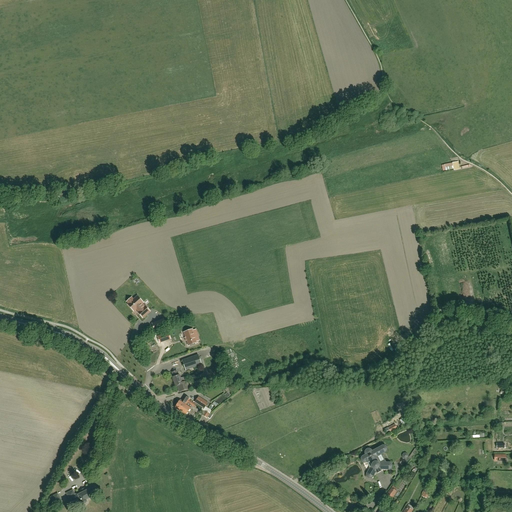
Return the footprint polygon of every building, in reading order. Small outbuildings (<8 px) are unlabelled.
[(457,161),(440,163),(441,170),(458,168),(457,161)] [(131,298),(127,302),(129,304),(128,305),(134,311),(136,309),(139,312),(138,312),(143,318),(150,311),(145,306),(144,307),(141,304),(143,303),(137,296),(133,300),(131,298)] [(163,319),(152,323),(155,331),(166,326),(163,319)] [(169,330),(162,333),(164,338),(171,336),(169,330)] [(194,333),(193,331),(193,330),(184,333),(184,334),(185,337),(188,346),(192,345),(194,344),(197,343),(197,342),(194,333)] [(198,355),(182,360),(186,371),(202,365),(198,355)] [(176,386),(177,386),(183,384),(182,382),(186,381),(186,379),(185,378),(184,378),(183,378),(181,378),(179,375),(178,375),(177,371),(172,372),(173,377),(176,386)] [(177,386),(179,392),(189,389),(187,381),(186,381),(182,382),(183,384),(177,386)] [(180,400),(178,403),(177,403),(176,405),(176,406),(175,408),(180,411),(183,406),(185,407),(189,400),(190,400),(186,397),(182,401),(180,400)] [(208,403),(205,401),(200,398),(199,397),(195,403),(204,409),(206,407),(208,403)] [(190,401),(190,400),(189,400),(185,407),(183,406),(180,411),(186,415),(192,406),(194,407),(196,405),(190,401)] [(202,409),(202,410),(200,412),(203,414),(202,415),(207,419),(208,418),(210,414),(204,409),(202,409)] [(397,428),(402,425),(400,422),(395,424),(383,430),(385,433),(389,431),(390,432),(397,429),(397,428)] [(372,477),(375,472),(377,473),(381,471),(381,469),(389,469),(391,469),(391,467),(391,466),(391,464),(389,463),(385,463),(380,454),(385,451),(386,450),(386,449),(386,447),(384,446),(383,446),(372,452),(371,451),(369,450),(368,450),(366,450),(366,452),(366,453),(366,455),(363,457),(362,458),(362,460),(362,461),(364,462),(365,462),(366,462),(370,469),(367,474),(367,475),(368,477),(369,478),(371,478),(372,477)] [(72,491),(67,494),(72,503),(77,500),(77,499),(80,498),(82,502),(83,503),(84,504),(85,504),(86,503),(86,502),(86,501),(86,500),(93,496),(91,492),(94,491),(95,490),(95,489),(95,488),(95,487),(94,486),(93,486),(92,487),(75,495),(72,491)] [(397,491),(396,491),(397,489),(393,486),(386,496),(391,499),(397,491)] [(55,505),(61,502),(57,494),(51,497),(55,505)] [(388,505),(393,507),(397,501),(392,498),(388,505)]
